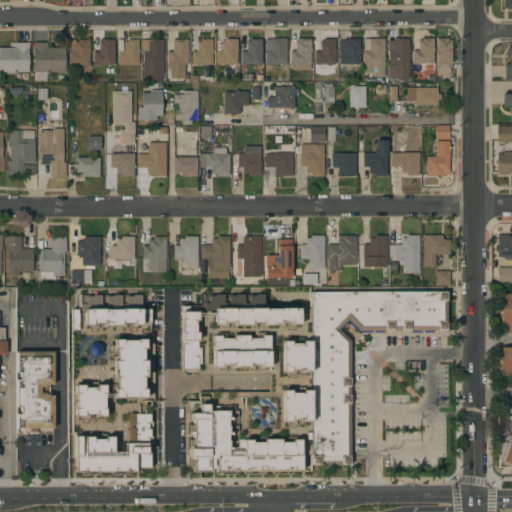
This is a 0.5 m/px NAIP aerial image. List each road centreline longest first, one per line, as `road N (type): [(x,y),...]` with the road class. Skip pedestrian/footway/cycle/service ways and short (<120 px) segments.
road 1 (residential): [(0,17),(461,19),(511,29)]
road 2 (residential): [(0,204),(511,206)]
road 3 (residential): [(475,0),(476,492)]
road 4 (secondary): [(273,494),(1,495)]
road 5 (secondary): [(476,492),(333,494)]
